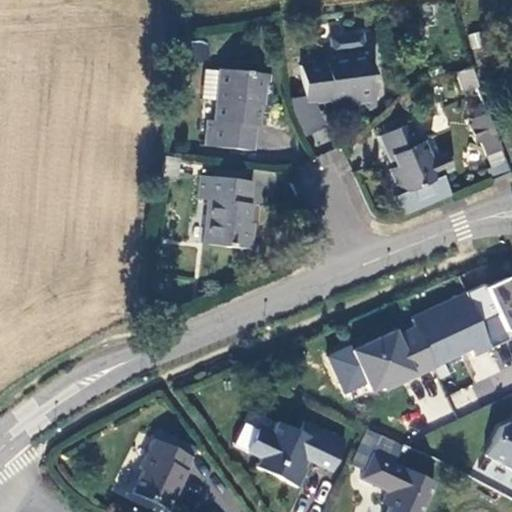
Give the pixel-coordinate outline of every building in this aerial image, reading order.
[(304,96),(305,103),(312,102),(330,100),(330,104),(348,102),(349,107),(368,105),(368,110),(376,109),(370,56),(366,57),(364,36),(344,38),(330,43),(332,60),(325,61),(326,63),(301,66),(304,96)] [(474,90),(467,68),(453,73),(460,95),(474,90)] [(269,76),(220,71),(215,121),(210,121),(207,147),(254,152),(257,127),(258,126),(260,106),(262,106),(264,85),(268,85),(269,76)] [(273,86),(268,85),(264,85),(262,106),(271,107),(273,86)] [(304,135),(324,126),(312,102),(305,103),(304,96),(289,98),(290,107),(304,135)] [(495,146),(481,113),(466,119),(480,152),(495,146)] [(402,118),(382,126),(385,133),(378,136),(386,157),(389,156),(393,166),(386,169),(396,194),(390,196),(398,216),(447,197),(440,177),(437,178),(437,177),(450,172),(443,154),(430,159),(423,142),(419,144),(411,123),(404,125),(402,118)] [(164,158),(164,176),(177,177),(177,158),(164,158)] [(213,171),(211,178),(243,182),(244,174),(213,171)] [(211,178),(202,177),(200,199),(207,200),(202,243),(255,250),(256,243),(250,243),(252,223),(250,223),(251,213),(249,212),(249,204),(248,205),(250,183),(243,182),(211,178)] [(511,285),(508,278),(486,289),(498,314),(480,323),(492,349),(510,341),(506,332),(511,329),(511,285)] [(464,293),(409,318),(436,376),(491,352),(464,293)] [(412,329),(349,353),(365,396),(429,371),(412,329)] [(420,402),(428,420),(451,410),(443,392),(420,402)] [(329,471),(344,441),(303,422),(298,433),(277,423),(270,436),(257,430),(246,450),(259,458),(255,467),(297,487),(306,468),(300,465),(304,459),(329,471)] [(511,474),(511,428),(502,433),(486,461),(511,474)] [(384,461),(393,443),(367,430),(350,465),(363,472),(360,478),(387,491),(381,504),(389,508),(386,511),(420,511),(434,485),(393,465),(384,461)] [(188,455),(151,439),(129,489),(166,505),(188,455)] [(393,465),(402,448),(393,443),(384,461),(393,465)]
